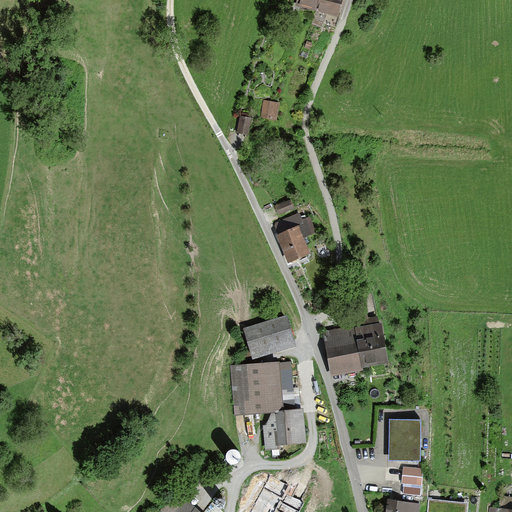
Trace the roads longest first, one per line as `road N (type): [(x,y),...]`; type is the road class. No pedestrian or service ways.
road 1 (residential): [(363,511),(292,283),(213,124)]
road 2 (track): [(309,329),(336,283),(338,256),(306,133),(308,100),(348,0)]
road 3 (track): [(213,124),(183,74),(170,33),(172,0)]
